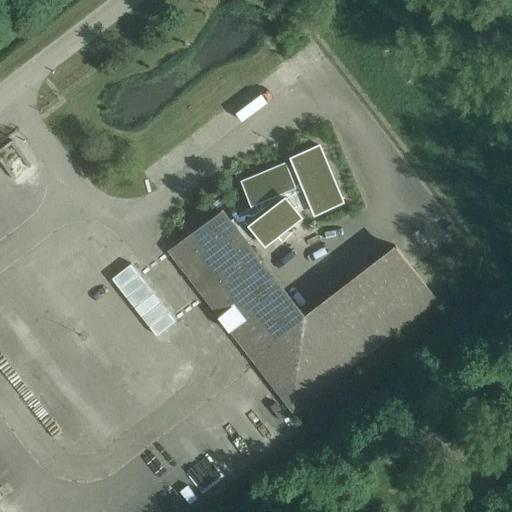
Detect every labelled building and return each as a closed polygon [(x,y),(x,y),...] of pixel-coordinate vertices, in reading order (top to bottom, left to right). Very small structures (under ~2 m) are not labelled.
[(243,115),(253,110),(243,92),(233,97),(243,115)] [(9,136),(0,142),(0,153),(18,179),(32,169),(9,136)] [(164,149),(174,169),(197,157),(187,137),(164,149)] [(310,205),(314,213),(341,201),(318,145),(290,157),(294,165),(286,168),(284,163),(241,181),(252,206),(248,209),(246,207),(225,223),(217,213),(168,250),(291,410),(435,299),(398,251),(302,324),(242,246),(257,234),(262,241),(298,213),(297,210),(310,205)] [(399,172),(432,220),(444,212),(410,164),(399,172)] [(0,186),(0,202),(6,208),(13,201),(0,186)] [(27,316),(58,344),(69,332),(39,303),(27,316)] [(146,360),(124,376),(139,397),(157,383),(152,376),(155,373),(146,360)] [(51,366),(39,375),(48,388),(60,379),(51,366)] [(231,482),(232,480),(238,486),(262,461),(239,439),(214,466),(231,482)]
